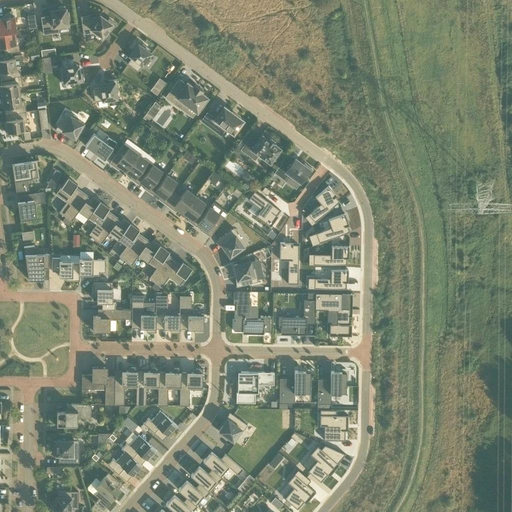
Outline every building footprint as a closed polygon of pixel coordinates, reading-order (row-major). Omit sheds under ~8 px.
[(66,8),(65,8),(64,6),(58,7),(58,9),(51,10),(52,21),(50,22),(49,16),(41,17),(44,34),(60,32),(59,26),(68,25),(68,21),(70,20),(69,12),(67,12),(66,8)] [(0,32),(17,30),(15,17),(13,17),(12,10),(5,15),(5,18),(0,18),(0,32)] [(27,16),(29,29),(37,28),(35,15),(27,16)] [(108,21),(101,16),(100,15),(98,18),(96,17),(89,18),(89,16),(81,17),(84,35),(97,33),(103,38),(109,29),(111,30),(116,23),(109,19),(108,21)] [(15,31),(17,31),(17,30),(0,32),(0,47),(6,46),(7,53),(20,51),(18,38),(16,38),(15,31)] [(144,66),(153,54),(149,51),(150,49),(143,44),(142,46),(139,44),(138,45),(136,43),(132,49),(134,50),(133,52),(135,53),(132,57),(133,59),(129,64),(139,71),(143,65),(144,66)] [(38,50),(30,51),(31,60),(40,59),(38,50)] [(0,78),(21,76),(20,65),(16,66),(15,58),(9,59),(8,58),(2,59),(2,60),(0,60),(0,78)] [(75,65),(74,58),(61,60),(62,67),(61,67),(63,82),(74,80),(75,82),(83,81),(82,73),(80,73),(79,70),(77,70),(76,65),(75,65)] [(2,97),(20,94),(19,87),(23,87),(21,76),(0,78),(0,80),(1,89),(0,89),(0,92),(0,95),(0,96),(2,96),(2,97)] [(109,82),(105,82),(105,84),(100,84),(100,86),(93,87),(93,99),(100,98),(100,99),(116,98),(115,88),(117,88),(117,79),(109,80),(109,82)] [(186,84),(180,80),(179,79),(165,97),(183,110),(187,105),(197,112),(208,98),(201,93),(203,91),(195,85),(194,87),(187,82),(186,84)] [(157,95),(160,91),(153,87),(150,90),(157,95)] [(5,115),(26,112),(25,101),(21,101),(20,94),(2,97),(3,98),(0,98),(0,99),(1,99),(2,104),(3,104),(5,115)] [(225,107),(224,107),(223,108),(215,119),(207,113),(202,120),(218,131),(222,125),(233,133),(234,134),(238,127),(240,128),(244,123),(242,122),(242,121),(242,122),(243,121),(242,120),(236,116),(236,115),(231,112),(225,107)] [(46,109),(38,110),(41,130),(49,129),(46,109)] [(59,128),(77,138),(85,123),(79,120),(80,118),(67,111),(59,128)] [(8,133),(13,132),(13,134),(19,133),(19,131),(25,130),(24,123),(28,122),(26,112),(5,115),(6,125),(5,125),(5,131),(5,132),(7,131),(8,133)] [(152,116),(147,112),(143,117),(148,121),(152,116)] [(258,154),(270,163),(273,159),(275,160),(280,154),(278,152),(281,148),(274,144),(275,143),(275,141),(271,138),(269,138),(268,139),(262,135),(259,139),(253,134),(251,136),(247,133),(248,133),(247,132),(237,146),(248,154),(255,159),(258,154)] [(98,155),(104,160),(117,143),(108,137),(105,141),(94,134),(85,146),(86,146),(86,145),(99,155),(98,155)] [(120,167),(126,171),(138,154),(124,144),(110,162),(116,166),(115,167),(118,170),(119,169),(118,169),(120,167)] [(140,183),(141,181),(147,172),(142,169),(148,161),(138,154),(126,171),(132,175),(130,178),(129,178),(133,181),(134,179),(140,183)] [(282,162),(274,173),(285,181),(290,175),(301,182),(305,176),(307,177),(313,169),(305,163),(304,165),(295,158),(289,167),(282,162)] [(28,178),(32,178),(31,169),(36,168),(35,160),(12,164),(12,167),(16,192),(29,190),(28,178)] [(154,194),(155,192),(162,183),(161,182),(156,179),(162,171),(152,164),(147,172),(141,181),(146,185),(144,188),(144,189),(147,191),(149,190),(154,194)] [(62,173),(55,169),(46,188),(50,187),(55,187),(62,173)] [(176,193),(171,189),(176,182),(167,175),(161,182),(162,183),(155,192),(160,196),(158,199),(162,202),(163,200),(168,204),(176,193)] [(78,185),(77,184),(68,177),(61,187),(60,186),(56,191),(57,192),(56,194),(67,202),(59,212),(65,217),(83,193),(75,188),(78,185)] [(262,190),(268,195),(271,191),(265,186),(262,190)] [(303,215),(310,224),(340,201),(329,186),(315,197),(320,203),(303,215)] [(236,188),(232,193),(238,198),(242,192),(236,188)] [(178,209),(183,213),(196,196),(186,189),(181,197),(176,193),(168,204),(173,208),(172,209),(176,212),(176,211),(178,209)] [(254,191),(248,199),(261,209),(256,216),(271,226),(282,211),(254,191)] [(18,204),(20,222),(21,222),(21,220),(37,217),(35,204),(37,203),(36,192),(18,195),(19,195),(21,204),(18,204)] [(91,199),(83,193),(65,217),(62,221),(69,225),(79,211),(89,218),(101,202),(93,196),(91,199)] [(197,225),(198,223),(205,214),(204,214),(200,211),(205,203),(196,196),(183,213),(189,217),(187,220),(190,223),(192,221),(197,225)] [(107,211),(109,208),(101,202),(89,218),(97,224),(89,234),(95,239),(113,215),(107,211)] [(211,236),(225,218),(210,207),(204,214),(205,214),(198,223),(204,227),(202,230),(201,230),(201,231),(205,233),(206,232),(211,236)] [(309,236),(313,245),(350,230),(343,213),(327,219),(330,227),(309,236)] [(123,218),(121,221),(113,215),(95,239),(102,243),(109,233),(119,241),(131,224),(123,218)] [(137,233),(139,230),(131,224),(119,241),(127,246),(119,256),(125,261),(143,237),(137,233)] [(231,225),(216,238),(229,254),(242,243),(238,237),(240,236),(231,225)] [(259,250),(270,245),(266,235),(254,240),(259,250)] [(153,240),(151,243),(143,237),(125,261),(132,265),(139,255),(149,263),(161,246),(153,240)] [(288,280),(298,281),(299,243),(280,242),(280,260),(288,260),(288,280)] [(49,254),(35,254),(34,245),(24,247),(29,280),(44,280),(44,268),(49,268),(49,257),(49,254)] [(312,253),(312,264),(349,264),(350,245),(332,245),(332,254),(312,253)] [(167,255),(169,252),(161,246),(149,263),(157,268),(149,278),(155,283),(173,259),(167,255)] [(63,280),(77,281),(77,274),(77,262),(70,262),(70,260),(57,260),(57,257),(49,257),(49,268),(49,271),(56,271),(56,276),(63,277),(63,280)] [(77,262),(77,274),(97,275),(97,271),(102,271),(102,258),(77,258),(77,262)] [(251,258),(235,262),(239,283),(258,279),(255,265),(253,266),(251,258)] [(182,262),(180,265),(173,259),(155,283),(160,286),(162,287),(169,277),(180,285),(182,283),(183,284),(186,279),(185,278),(192,269),(182,262)] [(113,267),(118,270),(122,266),(117,262),(113,267)] [(311,288),(349,289),(349,270),(331,269),(331,278),(311,277),(311,288)] [(102,302),(102,310),(115,310),(115,302),(112,302),(113,289),(110,289),(111,282),(93,281),(93,295),(97,295),(97,302),(102,302)] [(341,293),(315,293),(315,310),(337,310),(337,324),(329,324),(329,335),(351,335),(351,324),(349,324),(349,308),(341,308),(341,293)] [(132,295),(132,310),(132,319),(132,328),(144,328),(147,328),(147,332),(156,332),(156,328),(156,312),(144,311),(144,295),(132,295)] [(180,312),(179,312),(167,312),(168,295),(156,295),(156,312),(156,328),(168,328),(171,328),(171,332),(180,333),(180,329),(179,329),(180,312)] [(179,329),(180,329),(192,329),(195,329),(194,333),(204,333),(204,312),(191,312),(191,295),(180,295),(179,312),(180,312),(179,329)] [(304,322),(315,322),(315,298),(304,298),(304,314),(279,314),(278,330),(304,330),(304,322)] [(263,332),(270,332),(269,317),(260,317),(260,319),(249,319),(249,304),(235,304),(235,322),(233,322),(233,332),(248,332),(248,334),(263,334),(263,332)] [(132,319),(132,310),(115,310),(102,310),(98,310),(98,316),(93,316),(93,331),(110,331),(110,319),(132,319)] [(107,376),(107,367),(92,367),(92,374),(82,374),(82,375),(82,381),(82,382),(82,388),(82,389),(86,389),(105,389),(105,404),(114,405),(115,376),(107,376)] [(137,371),(138,367),(129,367),(128,371),(126,371),(115,371),(115,376),(114,405),(124,405),(124,388),(136,388),(137,388),(137,371)] [(148,371),(137,371),(137,388),(136,388),(136,405),(146,405),(146,388),(158,388),(159,388),(159,372),(159,368),(150,368),(150,372),(148,372),(148,371)] [(168,389),(180,389),(181,372),(181,368),(172,368),(172,372),(169,372),(159,372),(159,388),(158,388),(158,405),(168,405),(168,389)] [(180,389),(180,405),(189,406),(190,389),(202,389),(203,369),(194,369),(194,373),(191,373),(191,372),(181,372),(180,389)] [(347,374),(341,373),(341,372),(334,371),(331,371),(331,379),(318,379),(317,403),(331,404),(331,394),(346,394),(347,374)] [(294,377),(279,377),(279,402),(294,402),(294,393),(310,393),(310,373),(294,372),(294,377)] [(273,373),(240,373),(240,380),(236,380),(236,404),(255,404),(254,393),(249,393),(249,385),(273,385),(273,373)] [(91,418),(91,404),(71,404),(71,410),(65,410),(65,412),(57,412),(57,425),(77,426),(77,424),(77,417),(90,417),(90,418),(91,418)] [(331,414),(324,414),(323,425),(328,425),(327,439),(346,440),(348,415),(336,414),(336,410),(331,409),(331,414)] [(177,425),(160,410),(151,420),(148,418),(140,427),(146,432),(149,429),(155,433),(159,428),(168,435),(177,425)] [(249,426),(233,415),(221,432),(236,442),(240,436),(241,437),(249,426)] [(138,425),(127,416),(122,422),(132,432),(138,425)] [(122,448),(125,451),(133,458),(138,452),(147,460),(157,449),(139,434),(130,445),(127,442),(122,448)] [(59,462),(78,462),(79,446),(73,446),(73,440),(56,440),(56,441),(54,441),(54,447),(56,447),(56,455),(59,455),(59,462)] [(198,457),(208,464),(217,470),(224,460),(226,462),(230,456),(219,448),(215,454),(205,447),(198,457)] [(309,471),(323,483),(339,464),(330,456),(334,452),(329,449),(326,452),(321,448),(314,456),(318,460),(309,471)] [(133,476),(142,466),(133,458),(125,451),(116,461),(112,459),(107,465),(118,474),(124,468),(133,476)] [(194,462),(187,472),(197,479),(205,486),(212,476),(215,477),(219,472),(217,470),(208,464),(204,469),(194,462)] [(109,480),(112,476),(108,473),(104,477),(95,487),(98,490),(94,495),(99,498),(96,502),(103,509),(110,500),(111,501),(120,491),(109,481),(109,480)] [(245,480),(249,484),(254,478),(250,474),(245,480)] [(294,488),(285,498),(300,511),(316,492),(307,484),(310,481),(306,477),(303,481),(298,477),(291,485),(294,488)] [(175,487),(185,495),(193,501),(201,491),(203,493),(207,487),(205,486),(197,479),(192,485),(183,478),(175,487)] [(78,509),(79,492),(57,491),(57,497),(55,497),(55,504),(54,504),(54,511),(55,511),(71,511),(71,509),(78,509)] [(164,502),(173,510),(175,511),(185,511),(189,507),(191,509),(196,503),(193,501),(185,495),(181,500),(171,493),(164,502)] [(277,508),(282,502),(275,496),(270,501),(277,508)]
